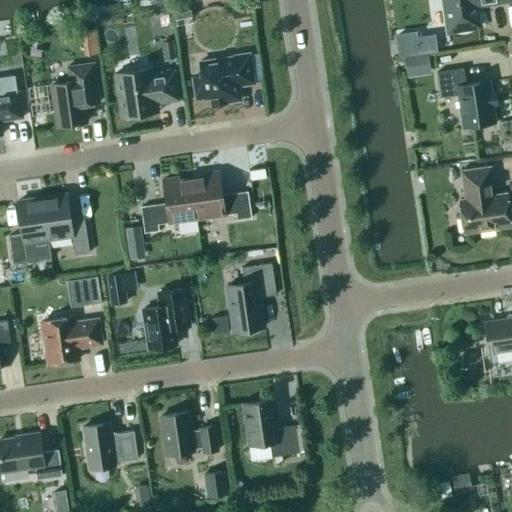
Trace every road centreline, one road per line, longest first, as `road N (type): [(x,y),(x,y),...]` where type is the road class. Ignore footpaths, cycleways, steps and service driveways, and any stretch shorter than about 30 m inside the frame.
road 1 (residential): [(0,404),(349,352)]
road 2 (residential): [(0,173),(318,125)]
road 3 (unclassified): [(343,305),(318,125)]
road 4 (residential): [(343,305),(511,280)]
road 5 (unclassified): [(373,511),(349,352)]
road 6 (unclassified): [(318,125),(301,0)]
